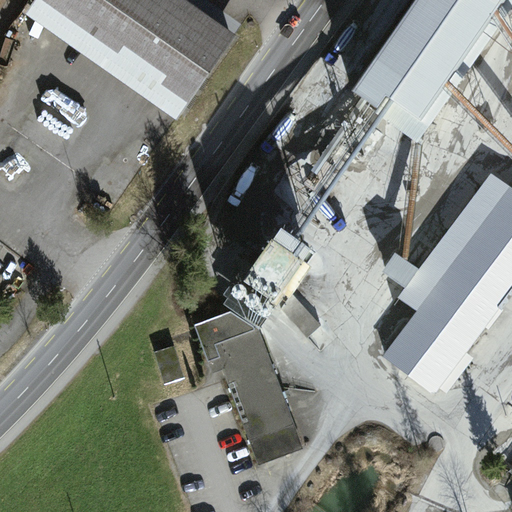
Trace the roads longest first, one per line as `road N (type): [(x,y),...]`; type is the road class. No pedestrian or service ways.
road 1 (tertiary): [(0,416),(92,319),(323,0)]
road 2 (unknown): [(394,409),(370,372),(374,307),(498,71)]
road 3 (unknown): [(511,371),(451,479),(488,511)]
